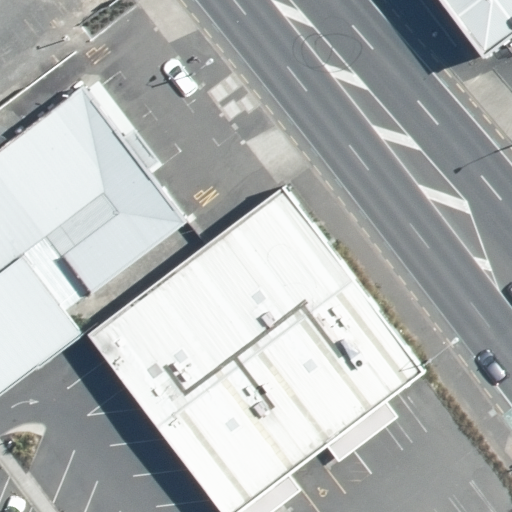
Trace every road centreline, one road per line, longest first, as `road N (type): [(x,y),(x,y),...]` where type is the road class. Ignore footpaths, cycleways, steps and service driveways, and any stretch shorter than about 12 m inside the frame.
road 1 (secondary): [(511,364),(223,0)]
road 2 (secondary): [(336,0),(511,220)]
